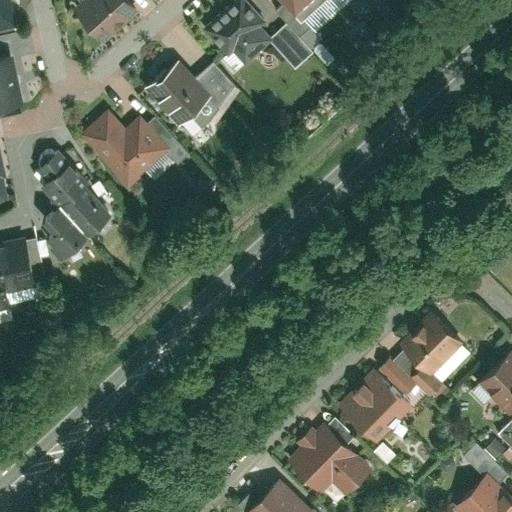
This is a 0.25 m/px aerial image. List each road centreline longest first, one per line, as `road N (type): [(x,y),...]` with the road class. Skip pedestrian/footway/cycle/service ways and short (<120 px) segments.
road 1 (secondary): [(511,25),(256,251),(0,496)]
road 2 (residential): [(511,310),(458,271),(419,279),(196,511)]
road 3 (residential): [(182,0),(87,86),(58,82),(38,0)]
